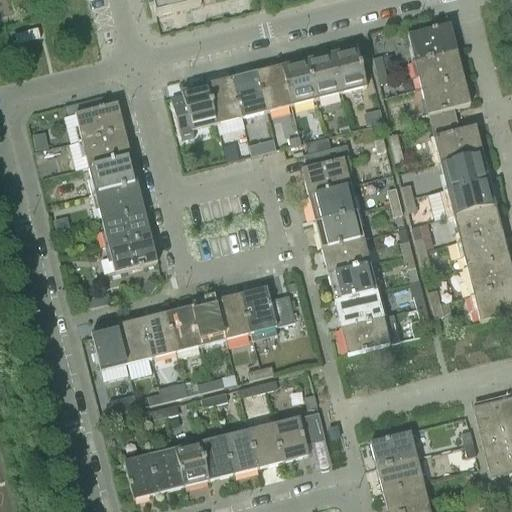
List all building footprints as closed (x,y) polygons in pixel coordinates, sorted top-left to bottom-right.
[(198,0),(150,0),(155,19),(200,8),(198,0)] [(449,28),(407,38),(413,64),(456,54),(449,28)] [(37,31),(14,37),(16,47),(39,41),(37,31)] [(355,50),(330,57),(340,97),(366,91),(355,50)] [(456,54),(413,64),(419,91),(462,80),(456,54)] [(330,57),(305,63),(316,104),(340,97),(330,57)] [(380,58),(372,61),(375,74),(384,72),(380,58)] [(316,104),(305,63),(281,69),(293,117),(295,117),(293,109),(316,104)] [(293,117),(281,69),(255,75),(266,116),(288,110),(290,118),(293,117)] [(384,72),(375,74),(378,87),(387,85),(384,72)] [(255,75),(231,82),(241,122),(266,116),(255,75)] [(462,80),(419,91),(426,118),(428,118),(430,128),(455,122),(453,112),(469,108),(462,80)] [(231,82),(206,88),(216,128),(241,122),(231,82)] [(182,99),(170,102),(180,144),(192,142),(190,135),(216,128),(206,88),(180,94),(182,99)] [(116,107),(74,118),(81,144),(123,133),(116,107)] [(381,118),(381,107),(356,107),(356,118),(381,118)] [(458,133),(455,122),(430,128),(433,139),(431,139),(438,166),(481,155),(474,129),(458,133)] [(123,133),(81,144),(87,170),(130,160),(123,133)] [(32,139),(35,154),(47,152),(44,136),(32,139)] [(396,137),(391,138),(387,139),(390,152),(399,149),(396,137)] [(382,140),(373,143),(376,155),(385,153),(382,140)] [(259,148),(262,157),(275,154),(272,145),(259,148)] [(235,148),(223,151),(227,165),(239,162),(235,148)] [(399,149),(390,152),(394,166),(403,163),(399,149)] [(300,173),(307,199),(349,189),(339,150),(303,159),(306,172),(300,173)] [(481,155),(438,166),(445,193),(487,182),(481,155)] [(130,160),(87,170),(94,197),(136,186),(130,160)] [(487,182),(445,193),(451,219),(494,208),(487,182)] [(136,186),(94,197),(100,223),(143,212),(136,186)] [(409,188),(400,190),(403,203),(412,201),(409,188)] [(349,189),(307,199),(313,225),(356,215),(349,189)] [(394,191),(385,193),(389,207),(398,204),(394,191)] [(412,201),(403,203),(406,217),(415,214),(412,201)] [(398,204),(389,207),(392,220),(401,218),(398,204)] [(494,208),(451,219),(458,245),(501,234),(494,208)] [(143,212),(100,223),(107,249),(149,238),(143,212)] [(356,215),(313,225),(320,252),(362,241),(356,215)] [(404,231),(397,233),(400,246),(407,244),(404,231)] [(501,234),(458,245),(464,271),(507,260),(501,234)] [(149,238),(107,249),(114,277),(156,266),(149,238)] [(422,240),(413,242),(416,256),(425,254),(422,240)] [(362,241),(320,252),(326,278),(369,268),(362,241)] [(398,246),(402,259),(411,257),(407,244),(400,246),(398,246)] [(425,254),(416,256),(420,269),(428,267),(425,254)] [(411,257),(402,259),(405,273),(414,271),(411,257)] [(511,279),(507,260),(464,271),(471,297),(511,286),(511,279)] [(369,268),(326,278),(333,304),(375,294),(369,268)] [(417,283),(414,273),(407,275),(409,285),(417,283)] [(511,286),(471,297),(478,325),(511,317),(511,286)] [(265,292),(240,298),(250,337),(252,345),(277,339),(275,331),(294,326),(287,300),(269,305),(265,292)] [(435,293),(426,295),(429,308),(438,306),(435,293)] [(375,294),(333,304),(340,330),(382,320),(375,294)] [(109,295),(88,298),(89,308),(110,305),(109,295)] [(411,299),(415,312),(424,309),(420,296),(411,299)] [(240,298),(216,304),(226,344),(250,337),(240,298)] [(216,304),(190,310),(200,350),(226,344),(216,304)] [(438,306),(429,308),(433,322),(442,320),(438,306)] [(424,309),(415,312),(418,326),(427,323),(424,309)] [(190,310),(167,316),(177,356),(200,350),(190,310)] [(166,317),(141,323),(151,362),(176,356),(166,317)] [(382,320),(340,330),(346,358),(347,359),(368,353),(399,346),(392,317),(382,320)] [(141,323),(116,329),(126,369),(151,362),(141,323)] [(116,329),(90,336),(103,385),(129,379),(126,369),(116,329)] [(272,369),(259,372),(261,381),(274,378),(273,376),(272,369)] [(246,375),(249,384),(261,381),(259,372),(246,375)] [(210,385),(209,385),(211,393),(212,393),(224,390),(221,382),(210,385)] [(275,384),(262,387),(265,396),(277,393),(275,384)] [(209,385),(196,388),(198,397),(211,393),(209,385)] [(183,386),(158,392),(160,397),(162,406),(174,403),(187,400),(183,386)] [(262,387),(250,390),(252,399),(265,396),(262,387)] [(225,396),(213,399),(215,408),(227,405),(225,396)] [(160,397),(147,400),(149,409),(162,406),(160,397)] [(137,412),(134,398),(108,405),(111,418),(137,412)] [(213,399),(200,403),(202,411),(215,408),(213,399)] [(511,400),(495,405),(511,470),(511,400)] [(511,470),(495,405),(472,411),(489,482),(511,476),(511,470)] [(176,409),(164,412),(166,420),(178,418),(176,409)] [(164,412),(151,415),(153,424),(166,420),(164,412)] [(324,444),(317,417),(299,421),(306,448),(324,444)] [(126,421),(113,424),(115,433),(128,430),(126,421)] [(306,448),(299,421),(273,428),(282,466),(308,460),(305,448),(306,448)] [(273,428),(248,434),(258,473),(282,466),(273,428)] [(335,428),(327,430),(330,442),(338,439),(335,428)] [(248,434),(223,440),(233,479),(258,473),(248,434)] [(460,437),(463,449),(472,447),(468,434),(460,437)] [(409,436),(369,446),(375,471),(415,461),(409,436)] [(223,440),(199,446),(209,485),(233,479),(223,440)] [(199,446),(174,453),(184,491),(209,485),(199,446)] [(472,447),(463,449),(466,461),(475,459),(472,447)] [(174,453),(149,459),(158,497),(184,491),(174,453)] [(149,459),(123,465),(133,504),(158,497),(149,459)] [(415,461),(375,471),(381,496),(422,486),(415,461)] [(481,484),(472,486),(476,499),(484,497),(481,484)] [(422,486),(381,496),(385,511),(422,511),(428,511),(422,486)] [(484,497),(476,499),(479,511),(487,509),(484,497)]
